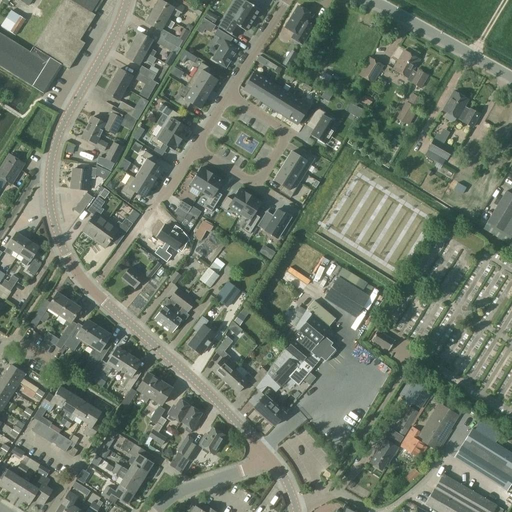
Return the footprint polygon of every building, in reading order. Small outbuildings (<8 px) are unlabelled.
[(62,0),(30,51),(0,31),(0,65),(44,93),(62,65),(69,69),(85,43),(80,40),(96,15),(92,12),(99,0),(62,0)] [(181,13),(181,14),(185,8),(174,1),(171,7),(159,0),(158,0),(152,11),(168,20),(169,21),(172,15),(178,18),(181,13)] [(189,10),(200,16),(203,10),(199,7),(203,0),(196,0),(194,5),(192,3),(189,10)] [(223,20),(218,27),(226,32),(235,38),(241,28),(246,31),(260,10),(246,1),(246,2),(241,0),(239,0),(235,7),(237,8),(232,16),(236,18),(231,25),(223,20)] [(313,15),(298,6),(285,28),(294,33),(291,38),(303,45),(314,27),(308,23),(313,15)] [(15,35),(24,20),(11,11),(2,26),(15,35)] [(169,21),(168,20),(152,11),(146,22),(161,31),(165,25),(171,29),(174,23),(169,21)] [(214,16),(208,13),(205,17),(211,21),(214,16)] [(221,46),(212,59),(226,68),(238,49),(225,41),(228,36),(218,29),(214,35),(219,38),(216,43),(221,46)] [(133,46),(153,57),(156,52),(148,48),(153,41),(140,33),(133,46)] [(164,40),(178,48),(182,41),(168,34),(164,40)] [(178,48),(164,40),(159,37),(156,42),(175,53),(178,48)] [(155,59),(153,57),(133,46),(126,58),(139,65),(143,58),(153,63),(155,59)] [(190,53),(184,50),(178,60),(184,63),(190,53)] [(419,70),(417,73),(412,70),(418,61),(402,52),(392,69),(408,79),(407,80),(421,88),(428,76),(419,70)] [(383,66),(369,58),(358,76),(372,84),(383,66)] [(217,72),(201,63),(191,78),(212,90),(218,81),(213,78),(217,72)] [(301,63),(298,70),(316,80),(319,73),(301,63)] [(138,73),(152,81),(156,75),(142,66),(138,73)] [(112,81),(125,88),(132,76),(119,69),(112,81)] [(255,72),(243,90),(253,96),(265,78),(255,72)] [(157,84),(152,81),(138,73),(135,78),(153,89),(157,84)] [(212,90),(191,78),(186,87),(190,90),(206,100),(212,90)] [(265,78),(253,96),(262,101),(274,84),(265,78)] [(118,100),(125,88),(112,81),(105,93),(118,100)] [(274,84),(262,101),(271,107),(282,89),(274,84)] [(291,94),(282,89),(271,107),(270,108),(279,113),(291,94)] [(184,99),(180,96),(176,102),(187,109),(191,103),(200,109),(206,100),(190,90),(184,99)] [(325,91),(320,98),(327,102),(332,95),(325,91)] [(469,110),(464,108),(468,100),(453,92),(442,111),(457,120),(457,119),(463,122),(462,123),(472,128),(479,115),(470,109),(469,110)] [(299,100),(291,94),(279,113),(288,119),(299,100)] [(415,108),(420,100),(412,96),(408,103),(406,102),(397,118),(408,124),(417,109),(415,108)] [(136,104),(152,112),(155,104),(149,101),(148,102),(139,98),(136,104)] [(309,106),(299,100),(288,119),(298,125),(309,106)] [(118,109),(125,113),(137,119),(140,113),(122,102),(118,109)] [(181,116),(162,104),(158,111),(169,118),(163,128),(181,139),(188,129),(177,122),(181,116)] [(134,125),(137,119),(125,113),(118,109),(113,106),(106,120),(107,120),(105,124),(92,117),(87,127),(100,134),(103,129),(114,134),(119,125),(131,131),(134,125)] [(325,113),(317,108),(308,122),(316,127),(310,135),(325,144),(338,124),(324,115),(325,113)] [(98,139),(100,134),(87,127),(82,137),(89,140),(88,143),(103,151),(107,144),(98,139)] [(181,139),(163,128),(156,138),(154,137),(151,143),(161,150),(165,144),(175,150),(181,139)] [(446,158),(452,149),(434,139),(429,148),(446,158)] [(136,142),(132,149),(138,152),(142,146),(136,142)] [(106,160),(101,158),(99,158),(97,164),(110,171),(122,147),(114,143),(106,160)] [(156,158),(146,152),(142,158),(146,160),(140,169),(156,179),(162,170),(153,164),(156,158)] [(301,158),(291,152),(285,161),(305,174),(315,159),(304,152),(301,158)] [(24,163),(18,159),(18,158),(12,154),(11,155),(9,154),(0,168),(0,176),(11,184),(24,163)] [(124,159),(118,168),(125,172),(131,163),(124,159)] [(285,161),(280,170),(300,183),(305,174),(285,161)] [(95,178),(96,168),(90,168),(90,171),(73,169),(71,188),(88,190),(89,177),(95,178)] [(212,174),(201,168),(190,185),(201,192),(212,174)] [(156,179),(140,169),(135,178),(151,188),(156,179)] [(300,183),(280,170),(274,180),(283,186),(280,191),(290,198),(300,183)] [(222,181),(212,174),(201,192),(211,198),(204,209),(211,213),(222,195),(216,191),(222,181)] [(135,178),(130,176),(121,191),(132,198),(135,192),(145,198),(151,188),(135,178)] [(250,196),(240,189),(233,200),(227,197),(220,207),(226,211),(229,206),(239,213),(250,196)] [(511,236),(511,194),(506,191),(487,222),(511,236)] [(80,214),(93,197),(86,192),(74,209),(80,214)] [(261,203),(250,196),(239,213),(249,220),(243,230),(249,234),(260,217),(254,214),(261,203)] [(93,238),(105,222),(100,218),(101,216),(99,215),(103,209),(100,207),(104,202),(97,197),(87,210),(88,211),(88,210),(94,215),(84,227),(81,230),(87,235),(88,234),(93,238)] [(181,201),(177,207),(179,208),(187,213),(191,207),(181,201)] [(187,213),(179,208),(175,214),(183,219),(187,213)] [(291,218),(277,210),(273,216),(271,217),(265,213),(257,226),(278,239),(291,218)] [(105,222),(93,238),(93,239),(99,243),(98,244),(104,248),(106,244),(110,239),(117,244),(139,214),(135,211),(128,221),(125,219),(121,224),(117,222),(113,227),(111,225),(111,226),(105,222)] [(209,232),(212,226),(203,221),(195,237),(201,240),(206,230),(209,232)] [(168,248),(165,252),(176,260),(179,255),(175,252),(177,246),(182,249),(183,246),(185,248),(189,241),(180,231),(178,230),(177,233),(173,230),(168,240),(174,244),(171,250),(168,248)] [(13,251),(18,254),(27,239),(16,232),(7,247),(4,252),(10,256),(13,251)] [(27,239),(18,254),(24,258),(21,263),(26,266),(38,247),(27,239)] [(271,250),(267,257),(271,260),(275,253),(271,250)] [(149,279),(150,279),(161,265),(156,261),(157,259),(150,253),(147,256),(155,262),(144,275),(149,279)] [(35,275),(42,270),(36,261),(28,266),(35,275)] [(212,261),(208,266),(217,273),(221,268),(212,261)] [(452,262),(439,292),(447,295),(450,289),(460,265),(452,262)] [(313,270),(302,264),(292,281),(304,288),(313,270)] [(144,277),(131,267),(122,278),(124,280),(123,281),(123,282),(127,285),(128,285),(129,284),(134,288),(144,277)] [(208,268),(199,280),(209,288),(218,276),(217,275),(209,269),(208,268)] [(174,284),(180,276),(176,272),(169,280),(174,284)] [(0,296),(4,300),(18,279),(11,275),(8,281),(5,279),(1,285),(0,284),(0,296)] [(191,286),(194,279),(188,276),(185,283),(191,286)] [(368,297),(338,278),(326,299),(356,317),(368,297)] [(227,284),(215,298),(226,306),(238,291),(227,284)] [(480,303),(484,299),(480,296),(487,288),(483,285),(473,297),(480,303)] [(164,325),(173,313),(170,311),(176,303),(179,306),(187,295),(178,288),(170,300),(167,298),(162,305),(164,306),(155,319),(164,325)] [(59,315),(69,300),(57,292),(47,307),(59,315)] [(207,305),(209,293),(202,292),(200,304),(207,305)] [(182,308),(176,315),(173,313),(164,325),(173,332),(182,320),(184,322),(189,315),(187,313),(196,301),(187,295),(179,306),(182,308)] [(75,325),(70,322),(80,307),(69,300),(59,315),(67,320),(64,324),(68,326),(59,339),(48,332),(44,339),(60,348),(63,343),(75,325)] [(266,373),(265,374),(271,380),(279,387),(289,377),(298,385),(332,347),(323,339),(331,330),(328,327),(335,320),(313,302),(306,310),(312,315),(294,335),(297,338),(287,348),(286,347),(267,372),(266,373)] [(427,304),(419,321),(429,326),(437,309),(427,304)] [(46,309),(41,306),(30,322),(36,326),(39,320),(44,312),(46,309)] [(299,319),(304,310),(298,306),(292,314),(299,319)] [(240,325),(248,313),(243,310),(235,322),(240,325)] [(198,333),(189,345),(201,354),(207,346),(210,342),(215,335),(204,326),(209,321),(202,316),(193,329),(198,333)] [(81,339),(88,344),(99,327),(87,320),(82,328),(75,324),(75,325),(63,344),(74,350),(81,339)] [(97,367),(97,366),(111,345),(106,342),(111,335),(99,327),(88,344),(95,348),(93,351),(92,351),(89,355),(90,356),(87,361),(97,367)] [(388,351),(394,340),(377,330),(371,340),(388,351)] [(435,336),(433,348),(439,349),(441,337),(435,336)] [(228,338),(219,348),(224,352),(232,342),(232,341),(228,338)] [(339,357),(348,364),(357,351),(347,344),(339,357)] [(106,363),(102,370),(108,373),(112,367),(119,371),(120,369),(129,354),(118,346),(106,363)] [(223,358),(212,369),(225,381),(235,369),(227,362),(230,358),(224,352),(220,356),(223,358)] [(141,374),(136,370),(141,362),(129,354),(120,369),(126,373),(124,377),(126,379),(121,386),(129,392),(131,389),(141,374)] [(5,374),(19,383),(26,387),(36,393),(42,397),(44,393),(22,379),(25,374),(11,365),(5,374)] [(97,367),(90,378),(95,381),(102,370),(97,366),(97,367)] [(260,368),(252,378),(258,383),(265,374),(266,373),(260,368)] [(235,369),(225,381),(237,393),(247,382),(248,380),(252,376),(248,372),(244,377),(235,369)] [(146,403),(150,397),(160,380),(148,373),(138,390),(144,394),(140,399),(146,403)] [(0,383),(13,392),(19,383),(5,374),(0,382),(0,383)] [(260,392),(271,380),(265,374),(258,383),(255,387),(260,392)] [(160,380),(150,397),(161,404),(172,388),(160,380)] [(415,381),(404,398),(421,408),(431,392),(415,381)] [(0,396),(8,401),(13,392),(0,383),(0,396)] [(62,407),(71,392),(60,386),(54,396),(49,393),(41,406),(50,412),(55,403),(62,407)] [(26,387),(23,393),(33,399),(34,398),(36,393),(26,387)] [(131,389),(129,392),(123,400),(122,403),(128,407),(137,393),(131,389)] [(72,414),(81,399),(71,392),(62,407),(67,411),(63,417),(64,417),(68,420),(72,414)] [(264,417),(275,404),(265,395),(254,407),(264,417)] [(436,452),(453,424),(462,410),(442,398),(433,412),(421,432),(412,427),(406,436),(399,447),(415,457),(422,446),(423,446),(424,445),(436,452)] [(82,420),(91,405),(81,399),(72,414),(82,420)] [(174,418),(181,422),(191,406),(180,399),(175,407),(174,406),(169,415),(167,419),(172,422),(174,418)] [(275,404),(264,417),(274,426),(285,413),(275,404)] [(91,405),(82,420),(88,424),(83,432),(92,438),(100,426),(95,422),(102,412),(91,405)] [(190,434),(193,428),(198,421),(197,420),(201,413),(191,406),(181,422),(187,426),(184,430),(190,434)] [(26,407),(24,411),(30,416),(33,412),(26,407)] [(155,425),(160,417),(165,410),(159,407),(150,422),(155,425)] [(418,413),(410,408),(398,425),(403,428),(399,434),(403,436),(418,413)] [(28,420),(30,416),(24,411),(21,416),(28,420)] [(160,417),(155,425),(148,436),(162,445),(166,438),(158,433),(166,421),(160,417)] [(37,434),(43,424),(38,421),(32,431),(37,434)] [(42,437),(48,427),(43,424),(37,434),(42,437)] [(12,430),(19,434),(22,430),(15,426),(12,430)] [(47,440),(53,430),(48,427),(42,437),(47,440)] [(214,454),(226,436),(212,427),(205,439),(203,437),(199,444),(214,454)] [(16,438),(19,434),(12,430),(10,434),(16,438)] [(54,444),(60,434),(53,430),(47,440),(52,443),(54,444)] [(387,463),(389,464),(398,449),(397,449),(404,438),(391,430),(384,441),(384,440),(373,456),(375,457),(370,464),(381,472),(387,463)] [(508,489),(511,482),(511,454),(473,430),(456,457),(508,489)] [(60,448),(66,439),(60,434),(54,444),(56,445),(55,445),(60,448)] [(182,458),(192,443),(193,440),(187,436),(176,454),(182,458)] [(72,442),(69,440),(66,439),(60,448),(65,452),(70,445),(72,442)] [(133,464),(147,473),(154,463),(144,457),(147,452),(134,444),(126,439),(120,448),(137,458),(133,464)] [(199,448),(192,443),(183,457),(182,458),(175,469),(181,473),(189,460),(190,461),(199,448)] [(0,448),(7,452),(10,448),(3,444),(0,448)] [(102,446),(97,454),(105,459),(110,451),(102,446)] [(21,459),(24,453),(15,447),(11,453),(21,459)] [(74,457),(78,450),(74,447),(69,454),(74,457)] [(84,460),(90,461),(94,448),(87,447),(84,460)] [(174,462),(178,456),(173,452),(169,458),(174,462)] [(95,455),(91,462),(97,466),(102,459),(95,455)] [(22,470),(25,465),(27,462),(24,459),(18,468),(22,470)] [(114,467),(108,463),(105,467),(114,472),(118,475),(117,476),(123,480),(126,475),(120,471),(114,467)] [(120,471),(126,475),(141,484),(147,473),(133,464),(128,471),(122,468),(120,471)] [(0,485),(9,491),(18,476),(8,470),(0,482),(0,485)] [(82,483),(85,478),(79,474),(76,479),(82,483)] [(134,494),(141,484),(126,475),(123,480),(120,485),(134,494)] [(19,498),(29,483),(18,476),(9,491),(19,498)] [(436,511),(492,511),(496,507),(442,476),(425,505),(436,511)] [(39,489),(33,499),(43,505),(53,490),(46,486),(50,480),(46,477),(42,484),(39,489)] [(60,491),(66,481),(60,478),(54,488),(60,491)] [(39,489),(29,483),(19,498),(30,504),(33,499),(39,489)] [(80,485),(77,489),(88,496),(90,491),(80,485)] [(128,505),(134,494),(120,485),(116,491),(108,486),(102,495),(115,503),(118,498),(128,505)] [(77,511),(79,509),(73,505),(78,497),(69,491),(61,504),(66,507),(62,511),(77,511)] [(97,511),(102,506),(98,503),(97,504),(93,510),(96,511),(97,511)]
